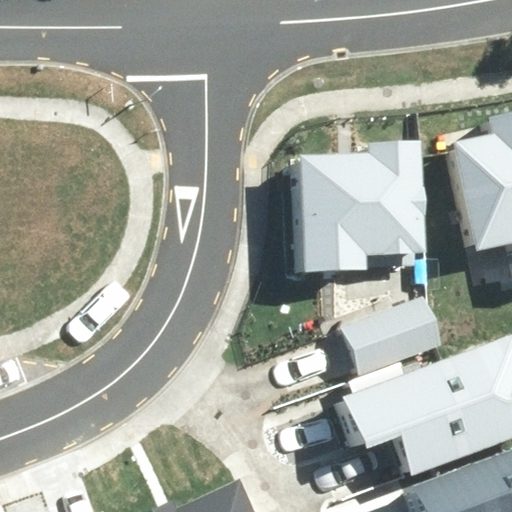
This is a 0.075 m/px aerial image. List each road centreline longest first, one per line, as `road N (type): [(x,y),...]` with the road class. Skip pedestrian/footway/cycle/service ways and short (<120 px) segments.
road 1 (residential): [(221,32),(202,242),(149,346)]
road 2 (residential): [(221,32),(457,0)]
road 3 (residential): [(0,23),(108,35),(221,32)]
road 4 (residential): [(149,346),(263,511)]
road 5 (residential): [(149,346),(85,401),(0,444)]
